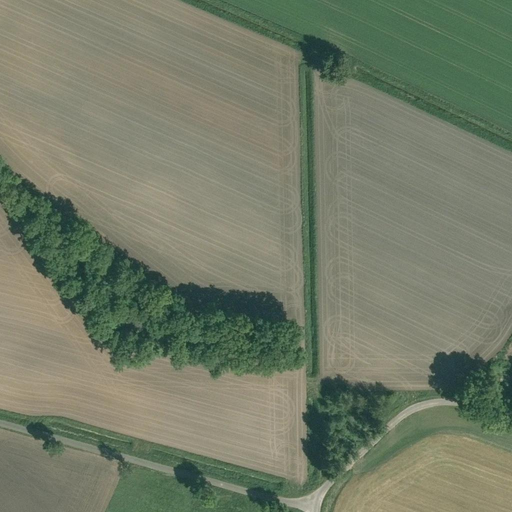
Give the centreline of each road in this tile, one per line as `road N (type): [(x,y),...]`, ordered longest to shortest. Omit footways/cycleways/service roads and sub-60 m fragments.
road 1 (unclassified): [(0,416),(277,494),(316,496)]
road 2 (unclassified): [(316,496),(429,399),(464,394),(511,403)]
